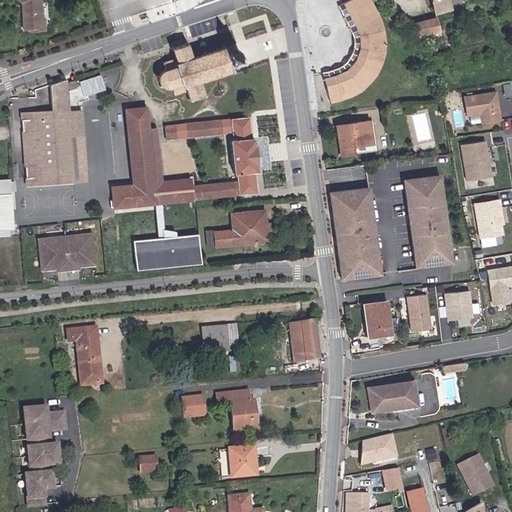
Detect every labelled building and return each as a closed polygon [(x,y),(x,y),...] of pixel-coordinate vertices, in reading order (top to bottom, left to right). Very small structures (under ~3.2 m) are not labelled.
[(43,0),(18,0),(23,4),(25,30),(46,30),(43,0)] [(341,0),(363,60),(320,76),(328,100),(396,75),(367,0),(341,0)] [(433,0),(437,14),(453,10),(451,4),(464,0),(433,0)] [(437,17),(415,22),(419,38),(442,32),(437,17)] [(202,84),(236,71),(233,64),(243,61),(239,49),(230,52),(227,45),(193,56),(188,43),(174,48),(177,58),(165,62),(167,66),(164,70),(162,73),(161,75),(160,80),(162,82),(164,86),(165,88),(168,89),(174,91),(176,96),(186,92),(191,103),(207,97),(202,84)] [(22,112),(27,185),(89,183),(84,112),(71,111),(72,99),(106,91),(101,76),(69,85),(67,80),(52,86),(52,110),(22,112)] [(496,90),(461,95),(464,117),(482,114),(484,123),(500,120),(496,90)] [(164,181),(158,127),(151,127),(149,105),(127,108),(132,184),(113,186),(115,208),(196,200),(194,184),(193,177),(164,181)] [(250,116),(230,118),(232,133),(233,139),(231,139),(234,174),(237,174),(238,180),(240,195),(259,193),(256,172),(259,172),(258,165),(260,165),(257,143),(256,143),(255,136),(252,137),(250,116)] [(232,133),(230,118),(187,123),(188,139),(232,133)] [(371,120),(335,125),(341,157),(358,155),(356,146),(375,144),(371,120)] [(166,126),(167,140),(188,139),(187,123),(166,126)] [(487,141),(460,144),(465,181),(492,178),(487,141)] [(440,175),(402,180),(415,269),(453,264),(440,175)] [(0,236),(15,236),(11,178),(0,178),(0,236)] [(238,180),(194,184),(196,200),(240,195),(238,180)] [(370,186),(329,192),(341,279),(382,273),(370,186)] [(473,205),(480,240),(504,235),(497,200),(473,205)] [(266,209),(232,212),(234,229),(214,230),(216,249),(269,242),(266,209)] [(93,233),(38,237),(40,271),(57,269),(57,272),(79,271),(79,268),(97,267),(93,233)] [(199,235),(134,242),(138,272),(202,265),(199,235)] [(511,265),(484,271),(490,303),(510,299),(508,287),(511,286),(511,265)] [(472,290),(443,293),(446,320),(475,317),(472,290)] [(429,294),(407,296),(410,331),(432,329),(429,294)] [(389,300),(364,303),(369,338),(394,334),(389,300)] [(315,320),(289,323),(293,363),(320,360),(315,320)] [(202,350),(237,350),(237,324),(202,324),(202,350)] [(97,327),(67,330),(68,343),(76,342),(81,387),(105,386),(97,327)] [(414,380),(366,386),(372,414),(419,407),(414,380)] [(249,390),(216,392),(218,404),(229,405),(234,433),(259,431),(256,399),(251,399),(249,390)] [(204,395),(181,397),(183,418),(206,416),(204,395)] [(48,406),(24,409),(29,473),(24,473),(28,507),(47,506),(46,492),(56,490),(52,467),(62,467),(60,443),(54,443),(52,434),(69,431),(66,410),(50,412),(48,406)] [(393,434),(358,438),(361,462),(396,459),(393,434)] [(256,445),(229,447),(231,479),(259,476),(256,445)] [(479,452),(456,462),(472,496),(494,485),(479,452)] [(156,454),(138,454),(138,472),(156,472),(156,454)] [(399,469),(383,472),(387,494),(404,490),(399,469)] [(251,493),(228,494),(229,511),(265,511),(265,508),(253,508),(251,493)] [(368,511),(370,493),(349,493),(348,511),(368,511)] [(485,511),(484,503),(467,511),(485,511)]
